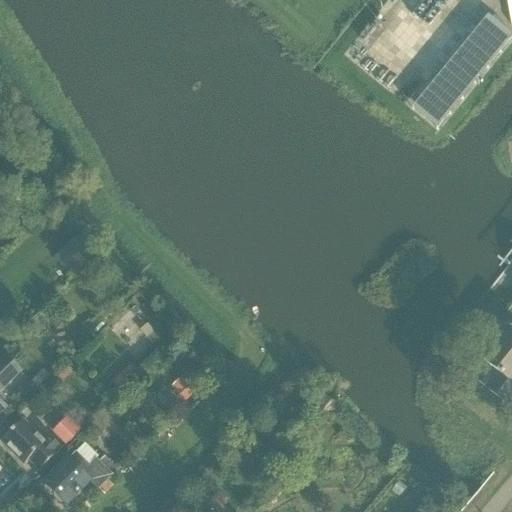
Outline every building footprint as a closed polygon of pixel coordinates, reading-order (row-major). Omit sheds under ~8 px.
[(358,75),(369,88),(381,77),(370,65),(358,75)] [(450,138),(450,119),(434,119),(435,139),(450,138)] [(68,246),(55,259),(68,272),(81,259),(68,246)] [(498,373),(487,388),(506,403),(511,394),(511,333),(487,364),(498,373)] [(156,347),(162,341),(155,334),(149,339),(156,347)] [(0,420),(3,418),(7,422),(15,413),(0,398),(0,391),(2,394),(24,372),(7,355),(0,362),(0,420)] [(69,367),(56,380),(60,385),(74,371),(69,367)] [(183,404),(198,391),(187,379),(173,392),(183,404)] [(35,380),(18,396),(29,407),(45,391),(35,380)] [(324,399),(318,406),(324,411),(330,404),(324,399)] [(84,428),(71,415),(54,432),(67,445),(84,428)] [(4,441),(27,464),(30,462),(40,472),(57,455),(57,454),(63,448),(51,436),(46,441),(25,420),(4,441)] [(145,429),(156,440),(163,434),(151,423),(145,429)] [(72,459),(46,485),(67,506),(91,482),(99,491),(114,475),(113,474),(101,461),(98,459),(91,466),(78,453),(78,452),(71,458),(72,459)] [(105,457),(101,461),(113,474),(120,467),(117,464),(114,466),(105,457)] [(223,489),(209,504),(217,511),(218,511),(228,502),(224,499),(229,495),(223,489)]
